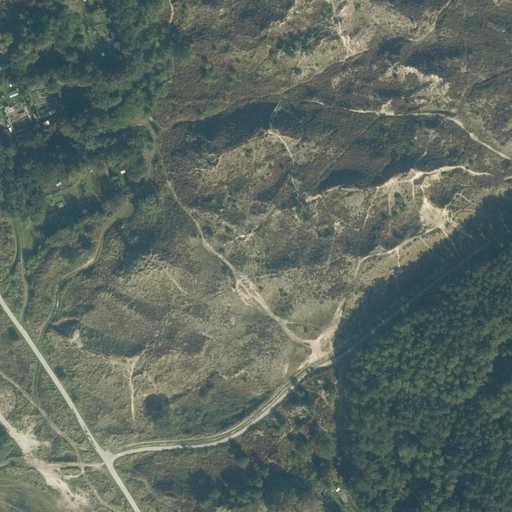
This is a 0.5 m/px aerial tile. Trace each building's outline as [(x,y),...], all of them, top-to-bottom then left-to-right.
[(50,87),(34,92),(42,116),(57,111),(50,87)] [(6,107),(19,133),(35,125),(23,99),(6,107)] [(39,123),(33,127),(35,131),(35,132),(42,128),(41,128),(39,123)] [(70,202),(64,189),(46,198),(52,211),(70,202)] [(65,222),(75,220),(74,213),(64,215),(65,222)] [(337,496),(351,511),(353,511),(363,504),(347,487),(337,496)]
